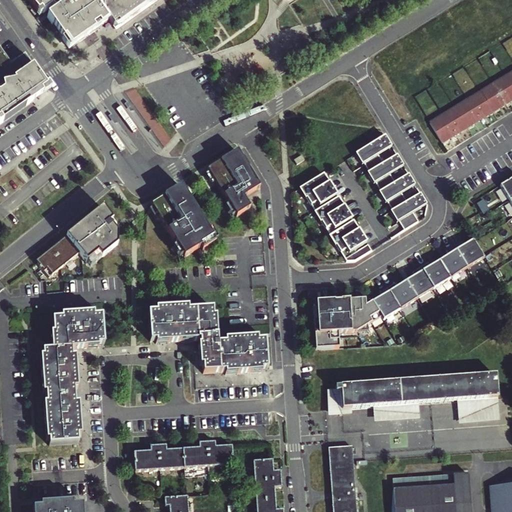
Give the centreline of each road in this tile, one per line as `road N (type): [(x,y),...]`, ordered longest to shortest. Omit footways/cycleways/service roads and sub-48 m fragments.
road 1 (residential): [(291,403),(109,414),(113,479),(129,511)]
road 2 (residential): [(241,128),(276,186),(283,279)]
road 3 (residential): [(202,0),(72,94)]
road 4 (residential): [(0,265),(122,166)]
road 5 (residential): [(433,190),(351,60)]
road 6 (residential): [(241,128),(147,187),(122,166)]
road 7 (residential): [(351,60),(241,128)]
road 8 (residential): [(283,279),(291,403)]
